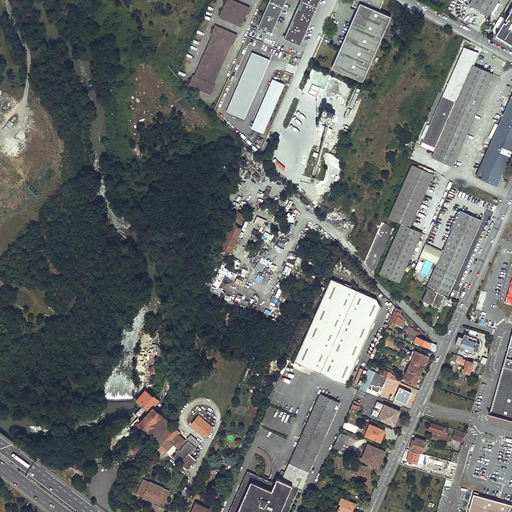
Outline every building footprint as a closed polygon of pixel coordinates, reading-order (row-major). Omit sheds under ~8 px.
[(249,7),(233,0),(226,0),(219,16),(241,26),(249,7)] [(269,0),(258,27),(272,33),(286,0),(269,0)] [(301,0),(284,39),(300,46),(320,0),(301,0)] [(359,9),(332,68),(363,82),(392,17),(380,11),(385,1),(383,0),(356,0),(356,1),(354,6),(359,9)] [(499,0),(472,0),(472,1),(491,13),(499,0)] [(505,21),(496,35),(511,44),(511,9),(506,19),(508,21),(507,23),(505,21)] [(237,35),(215,25),(211,34),(212,35),(194,75),(193,74),(189,83),(211,93),(215,84),(213,83),(231,43),(233,44),(237,35)] [(463,46),(420,144),(434,150),(472,64),(477,52),(463,46)] [(270,62),(252,54),(227,112),(245,120),(270,62)] [(452,165),(493,73),(472,64),(434,150),(431,155),(452,165)] [(284,84),(268,77),(247,126),(263,133),(284,84)] [(331,78),(327,90),(347,98),(352,86),(331,78)] [(313,85),(309,93),(315,96),(319,87),(313,85)] [(352,108),(359,90),(356,88),(349,107),(352,108)] [(475,178),(498,187),(511,153),(511,93),(499,126),(494,124),(489,137),(491,138),(475,178)] [(326,106),(316,129),(324,133),(327,125),(331,127),(337,113),(333,111),(334,109),(326,106)] [(390,217),(401,222),(410,226),(434,172),(413,163),(390,217)] [(234,208),(218,246),(231,252),(248,214),(234,208)] [(481,220),(460,211),(442,252),(425,244),(420,255),(418,260),(420,261),(422,256),(437,263),(427,287),(429,287),(423,300),(430,303),(431,302),(433,303),(432,303),(440,307),(445,295),(448,296),(481,220)] [(254,224),(263,228),(266,221),(257,217),(254,224)] [(422,231),(410,226),(401,222),(389,248),(391,249),(390,252),(388,251),(379,272),(400,281),(422,231)] [(274,243),(279,237),(275,234),(270,239),(274,243)] [(284,235),(277,248),(284,251),(290,238),(284,235)] [(269,248),(273,244),(267,238),(263,242),(269,248)] [(221,262),(226,265),(229,259),(223,256),(221,262)] [(287,265),(294,268),(297,258),(290,256),(287,265)] [(288,276),(291,269),(286,266),(283,273),(288,276)] [(243,268),(239,276),(244,278),(248,271),(243,268)] [(216,278),(222,281),(225,275),(218,273),(216,278)] [(261,273),(257,280),(260,282),(265,275),(261,273)] [(332,279),(294,361),(346,384),(382,307),(376,299),(332,279)] [(208,294),(218,298),(219,294),(224,296),(226,293),(211,287),(208,294)] [(237,306),(242,297),(237,295),(233,304),(237,306)] [(239,307),(247,308),(248,301),(240,300),(239,307)] [(396,308),(390,322),(394,324),(396,322),(403,325),(404,322),(399,316),(400,313),(401,310),(396,308)] [(417,335),(418,336),(420,332),(414,329),(409,327),(407,331),(417,335)] [(457,341),(455,345),(460,347),(458,352),(472,356),(473,351),(476,343),(478,337),(464,333),(463,338),(458,337),(457,341)] [(433,348),(437,349),(437,347),(437,345),(437,344),(435,343),(418,336),(417,335),(414,340),(429,347),(429,346),(433,348)] [(511,344),(508,343),(490,412),(511,417),(511,344)] [(411,360),(423,366),(427,356),(415,350),(411,360)] [(464,371),(470,374),(471,370),(473,370),(473,368),(472,368),(473,363),(463,359),(463,357),(454,354),(451,361),(465,366),(464,371)] [(409,360),(406,358),(405,360),(409,362),(407,368),(409,369),(405,380),(415,384),(423,366),(411,360),(409,360)] [(380,373),(369,369),(360,389),(367,392),(369,388),(379,392),(386,376),(380,373)] [(386,376),(400,382),(401,379),(387,373),(387,372),(382,369),(380,373),(386,376)] [(190,383),(196,387),(201,379),(195,375),(190,383)] [(481,385),(489,386),(491,376),(483,375),(481,385)] [(395,398),(406,403),(411,392),(400,387),(395,398)] [(148,430),(163,414),(158,410),(160,408),(156,405),(161,400),(154,394),(153,395),(146,389),(143,392),(139,397),(136,395),(134,397),(142,406),(134,413),(141,420),(139,423),(138,421),(134,425),(140,431),(146,429),(148,430)] [(302,436),(282,480),(278,478),(276,483),(248,470),(229,511),(255,511),(258,507),(263,509),(262,511),(288,511),(299,488),(301,488),(339,402),(321,394),(317,402),(314,401),(310,411),(313,412),(304,433),(303,432),(301,436),(302,436)] [(175,410),(178,412),(190,400),(186,396),(174,409),(175,410)] [(350,411),(356,414),(360,404),(354,401),(350,411)] [(379,418),(394,425),(400,411),(384,404),(380,412),(382,413),(379,418)] [(205,436),(213,427),(205,420),(201,417),(204,413),(196,406),(185,418),(205,436)] [(149,433),(157,441),(156,442),(158,443),(153,448),(160,454),(164,450),(166,451),(174,443),(172,441),(179,434),(181,432),(172,424),(172,423),(163,414),(148,430),(149,433)] [(356,432),(358,427),(347,422),(344,428),(356,432)] [(433,436),(447,440),(448,437),(446,436),(449,429),(431,423),(429,430),(435,432),(433,436)] [(365,435),(380,441),(385,430),(370,424),(365,435)] [(454,438),(460,440),(459,441),(463,443),(466,435),(452,430),(451,434),(454,435),(454,438)] [(340,433),(333,448),(341,451),(347,437),(340,433)] [(179,448),(185,440),(179,434),(172,441),(174,443),(179,448)] [(143,436),(132,447),(135,451),(147,439),(143,436)] [(410,449),(422,453),(427,441),(416,437),(415,441),(413,440),(410,449)] [(189,453),(195,446),(190,442),(189,440),(173,456),(180,463),(189,453)] [(378,467),(385,451),(368,443),(361,459),(378,467)] [(407,460),(417,463),(420,453),(410,450),(407,460)] [(452,462),(458,463),(461,453),(455,451),(452,462)] [(185,468),(194,458),(189,453),(180,463),(185,468)] [(367,467),(350,459),(346,467),(351,469),(350,471),(356,474),(357,473),(360,475),(361,473),(364,475),(367,467)] [(317,486),(323,488),(327,477),(322,475),(317,486)] [(144,478),(137,493),(163,505),(170,490),(144,478)] [(508,511),(511,506),(511,505),(474,495),(469,511),(508,511)] [(351,511),(355,503),(342,497),(340,502),(341,503),(338,510),(342,511),(351,511)] [(208,511),(210,509),(196,503),(191,511),(208,511)]
